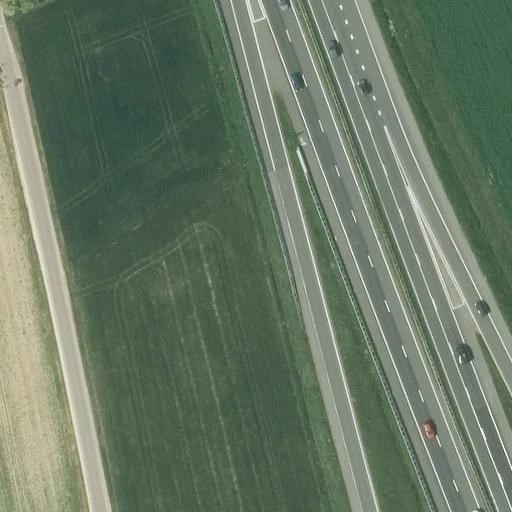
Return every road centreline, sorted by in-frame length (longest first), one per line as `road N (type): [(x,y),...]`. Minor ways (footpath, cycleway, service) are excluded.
road 1 (motorway): [(272,0),(460,511)]
road 2 (motorway): [(511,511),(323,0)]
road 3 (motorway): [(241,0),(371,511)]
road 4 (unclassified): [(95,511),(0,100)]
road 5 (motorway): [(511,372),(331,0)]
